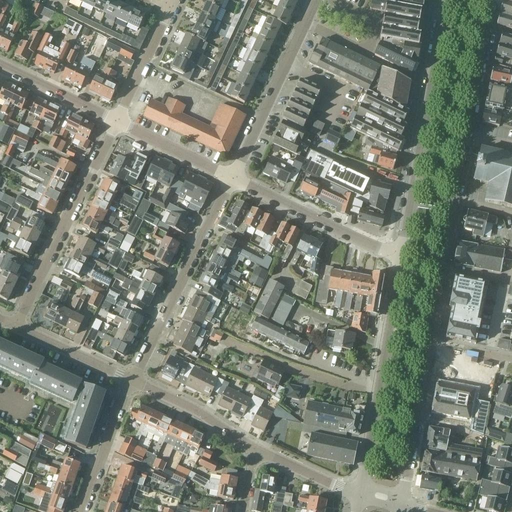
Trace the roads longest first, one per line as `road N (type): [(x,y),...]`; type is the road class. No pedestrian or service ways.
road 1 (unclassified): [(401,506),(492,0)]
road 2 (residential): [(400,258),(445,0)]
road 3 (residential): [(360,496),(400,258)]
road 4 (residential): [(16,327),(117,122)]
road 5 (residential): [(130,380),(232,178)]
road 6 (residential): [(232,178),(318,0)]
road 7 (residential): [(400,258),(232,178)]
road 8 (residential): [(257,449),(130,380)]
road 9 (residential): [(85,511),(130,380)]
road 10 (residential): [(117,122),(0,65)]
road 11 (residential): [(117,122),(171,6)]
road 12 (residential): [(232,178),(117,122)]
road 13 (residential): [(130,380),(16,327)]
